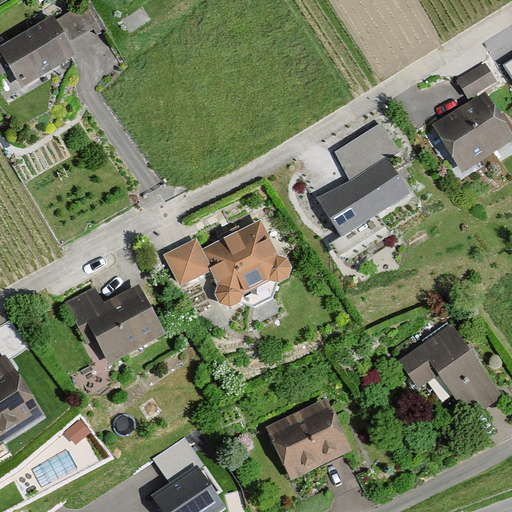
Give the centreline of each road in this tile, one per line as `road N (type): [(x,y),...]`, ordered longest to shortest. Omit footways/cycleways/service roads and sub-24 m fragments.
road 1 (unclassified): [(0,301),(276,165),(511,20)]
road 2 (residential): [(372,511),(511,445)]
